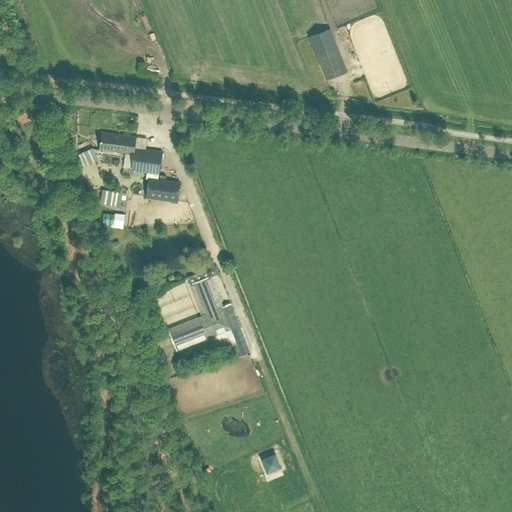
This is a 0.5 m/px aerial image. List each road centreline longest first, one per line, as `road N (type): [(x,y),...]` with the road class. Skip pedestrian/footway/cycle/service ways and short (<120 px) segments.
road 1 (tertiary): [(511,153),(0,88)]
road 2 (track): [(256,356),(321,511)]
